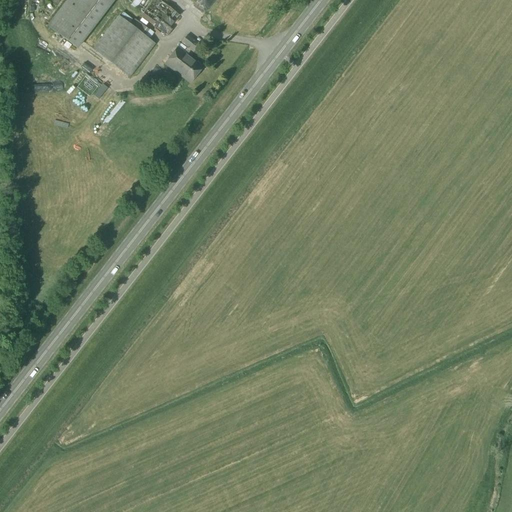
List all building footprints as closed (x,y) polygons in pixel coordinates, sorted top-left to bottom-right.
[(72,0),(51,28),(73,45),(107,0),(72,0)] [(142,12),(170,38),(174,33),(174,34),(184,23),(187,17),(178,9),(175,8),(163,21),(170,3),(161,0),(131,0),(135,2),(134,5),(137,7),(143,12),(142,12)] [(210,12),(219,0),(208,0),(203,6),(210,12)] [(129,25),(144,36),(149,30),(134,20),(129,25)] [(144,36),(129,25),(104,58),(128,78),(154,44),(144,36)] [(164,64),(189,83),(201,67),(190,58),(197,49),(196,48),(198,45),(187,35),(180,43),(187,48),(183,53),(177,48),(164,64)] [(81,65),(73,74),(81,82),(90,73),(81,65)] [(163,74),(168,79),(171,75),(166,71),(163,74)]
